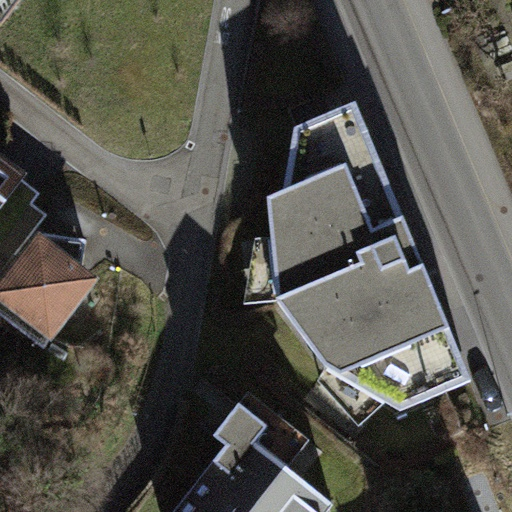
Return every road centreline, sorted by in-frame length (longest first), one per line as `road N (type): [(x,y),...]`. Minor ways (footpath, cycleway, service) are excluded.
road 1 (residential): [(110,511),(134,473),(181,331),(236,0)]
road 2 (tertiary): [(511,340),(368,0)]
